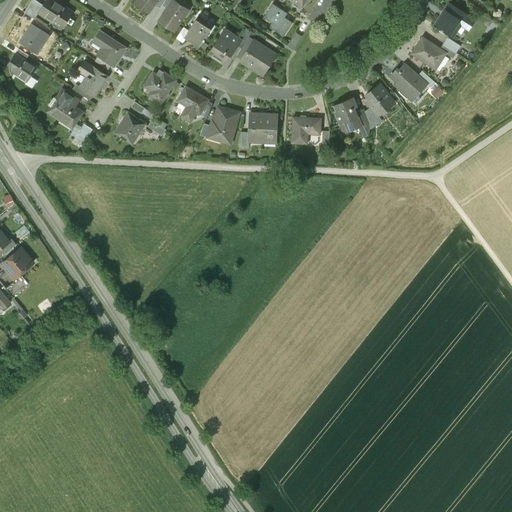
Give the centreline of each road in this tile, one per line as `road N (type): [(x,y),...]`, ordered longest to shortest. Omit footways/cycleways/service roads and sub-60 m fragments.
road 1 (track): [(511,125),(435,176),(4,165)]
road 2 (tertiary): [(234,511),(0,156)]
road 3 (residential): [(154,42),(220,83),(285,92),(331,86),(367,67),(422,0)]
road 4 (track): [(435,176),(511,284)]
